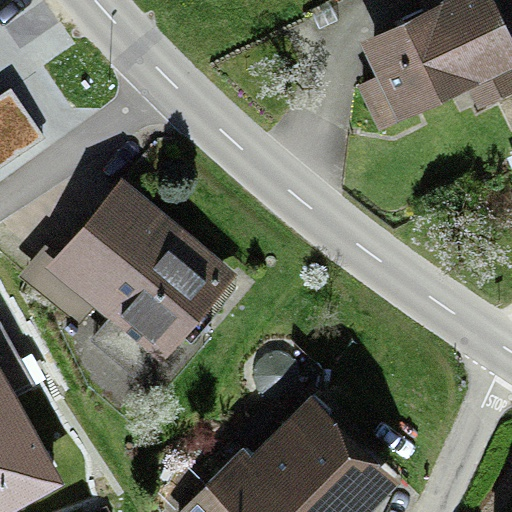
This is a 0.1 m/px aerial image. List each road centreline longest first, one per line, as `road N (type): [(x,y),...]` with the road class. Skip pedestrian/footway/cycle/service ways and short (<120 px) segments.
road 1 (tertiary): [(96,0),(300,198),(506,348)]
road 2 (tertiary): [(439,511),(506,348)]
